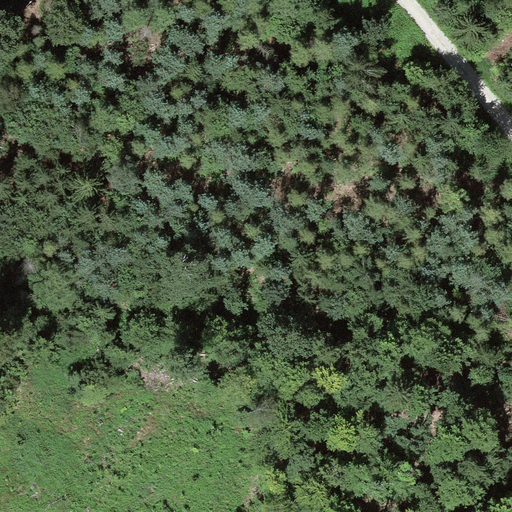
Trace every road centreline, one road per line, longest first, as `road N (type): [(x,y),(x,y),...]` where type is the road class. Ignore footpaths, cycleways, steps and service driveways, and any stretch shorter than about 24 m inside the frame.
road 1 (track): [(0,304),(304,317),(511,344)]
road 2 (track): [(511,136),(401,0)]
